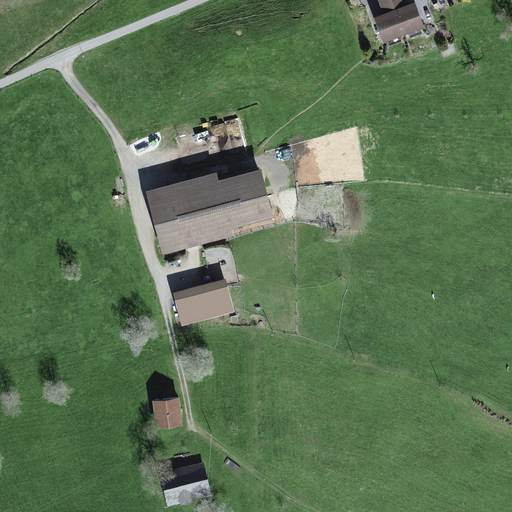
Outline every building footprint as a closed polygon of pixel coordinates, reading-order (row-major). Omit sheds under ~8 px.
[(393,15),(383,19),(392,43),(434,28),(425,2),(415,6),(412,0),(389,0),(388,1),(393,15)] [(221,171),(149,189),(167,256),(238,237),(235,226),(280,214),(268,170),(229,180),(221,171)] [(229,282),(176,294),(184,327),(237,315),(229,282)] [(183,399),(156,401),(158,427),(185,425),(183,399)] [(206,467),(167,472),(171,507),(210,502),(206,467)]
